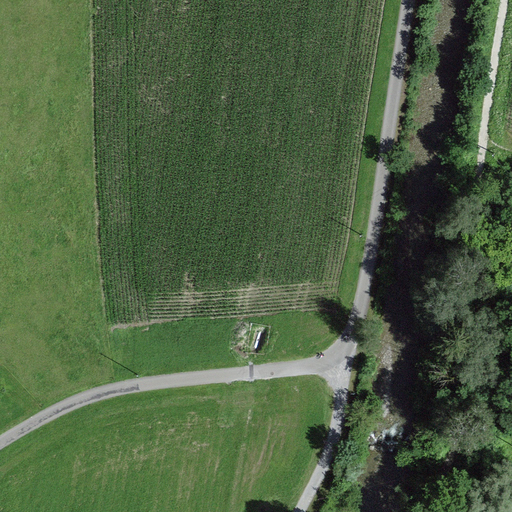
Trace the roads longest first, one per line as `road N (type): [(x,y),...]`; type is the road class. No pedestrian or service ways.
road 1 (unknown): [(505,0),(479,185),(492,328),(484,390),(436,511)]
road 2 (unclassified): [(0,449),(79,402),(343,366)]
